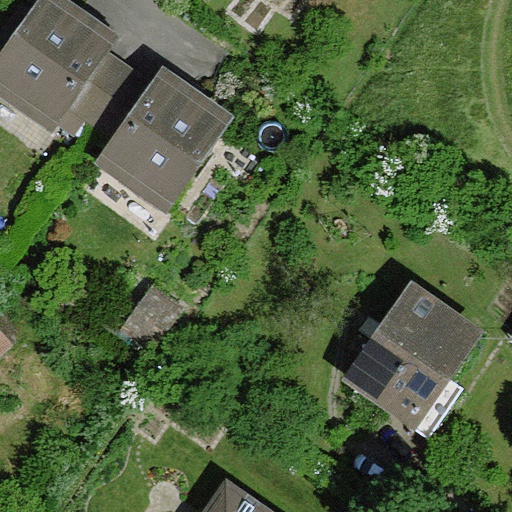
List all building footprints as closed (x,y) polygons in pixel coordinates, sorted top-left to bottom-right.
[(65,11),(50,0),(0,72),(0,85),(56,126),(64,109),(105,51),(110,43),(65,11)] [(160,88),(105,51),(64,109),(93,129),(121,149),(160,88)] [(204,108),(166,81),(160,88),(121,149),(110,163),(169,206),(226,125),(204,108)] [(411,295),(353,377),(418,422),(476,341),(411,295)] [(155,297),(132,331),(159,349),(180,315),(155,297)] [(0,357),(14,343),(0,328),(0,357)] [(260,511),(230,490),(215,511),(260,511)]
